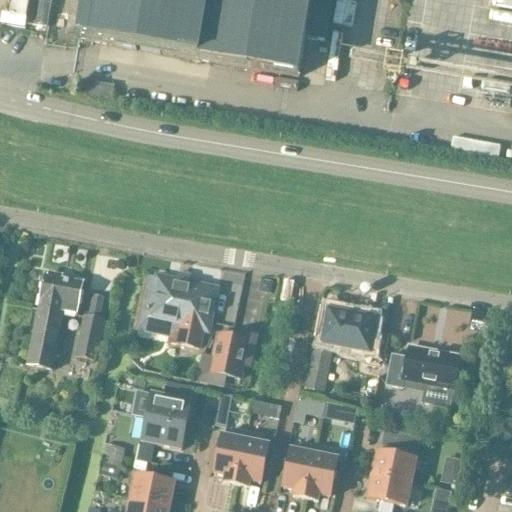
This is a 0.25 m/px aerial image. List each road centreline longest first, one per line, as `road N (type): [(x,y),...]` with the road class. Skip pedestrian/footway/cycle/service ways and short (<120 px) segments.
road 1 (tertiary): [(511,193),(0,99)]
road 2 (residential): [(0,215),(511,305)]
